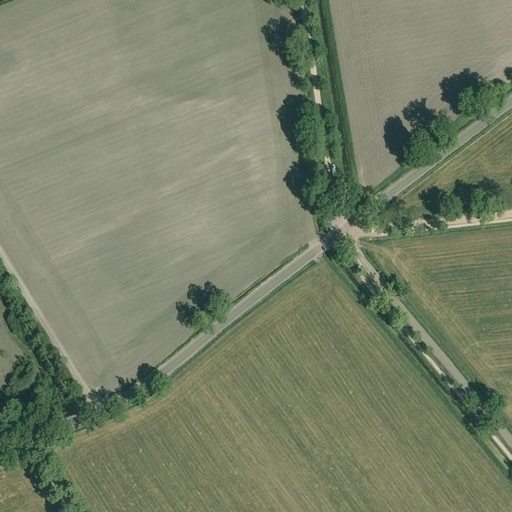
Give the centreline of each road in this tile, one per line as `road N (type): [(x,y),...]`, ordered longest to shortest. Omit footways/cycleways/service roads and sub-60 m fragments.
road 1 (tertiary): [(0,449),(135,392),(340,231)]
road 2 (unclassified): [(511,442),(340,231)]
road 3 (tertiary): [(340,231),(511,100)]
road 4 (track): [(302,0),(333,198)]
road 5 (track): [(511,215),(340,231)]
